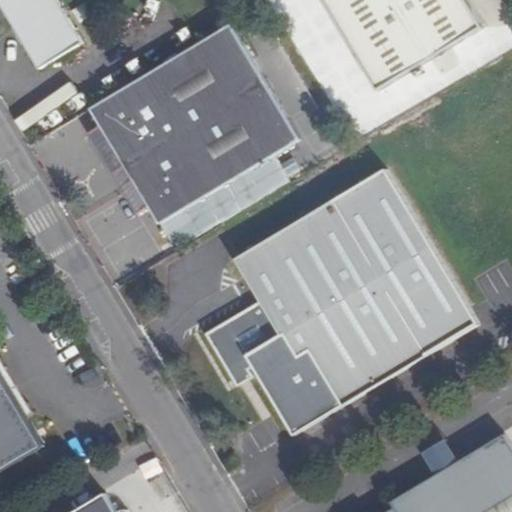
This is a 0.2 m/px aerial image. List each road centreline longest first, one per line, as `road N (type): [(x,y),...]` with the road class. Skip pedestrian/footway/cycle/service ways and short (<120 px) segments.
road 1 (unclassified): [(221,511),(0,136)]
road 2 (unknown): [(142,378),(99,410),(72,405),(0,279)]
road 3 (unknown): [(321,511),(511,398)]
road 4 (unknown): [(176,436),(56,511)]
